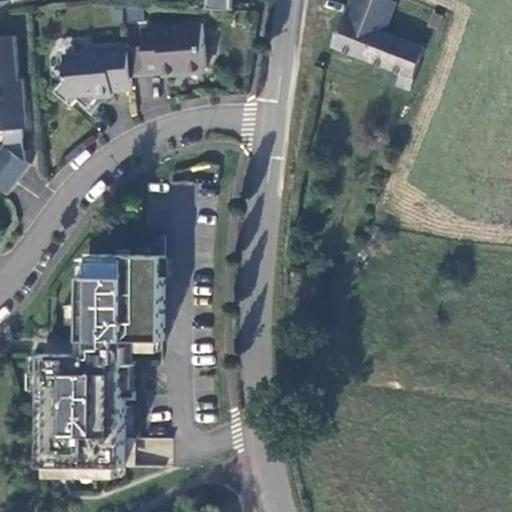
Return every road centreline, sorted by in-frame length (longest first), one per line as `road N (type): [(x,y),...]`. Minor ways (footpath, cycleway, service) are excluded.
road 1 (tertiary): [(273,121),(255,274),(252,437),(279,511)]
road 2 (residential): [(273,121),(201,120),(117,151),(83,182),(0,292)]
road 3 (tertiary): [(290,0),(273,121)]
